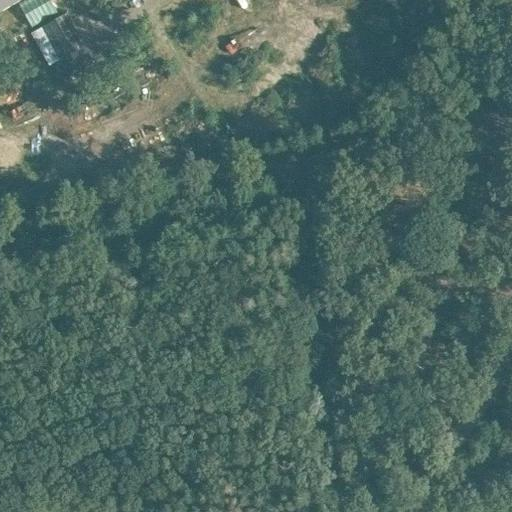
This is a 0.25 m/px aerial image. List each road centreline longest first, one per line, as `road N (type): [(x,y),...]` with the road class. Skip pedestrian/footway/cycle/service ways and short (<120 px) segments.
road 1 (unclassified): [(0,199),(116,186),(511,110)]
road 2 (track): [(415,511),(424,486),(511,357)]
